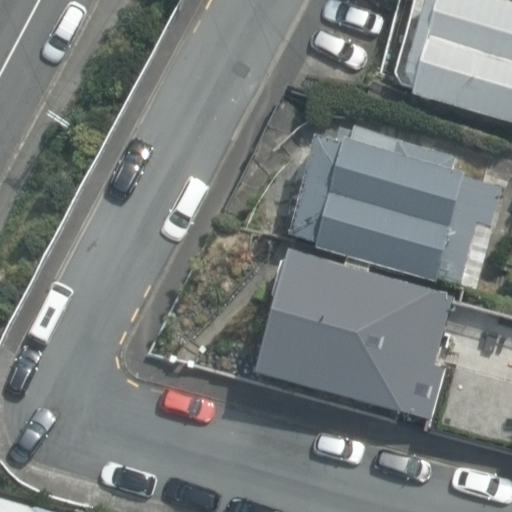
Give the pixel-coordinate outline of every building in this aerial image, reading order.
[(511,125),(511,11),(474,0),(392,0),(367,83),(511,125)] [(312,135),(289,129),(261,236),(458,288),(490,168),(316,122),(312,135)] [(441,296),(257,250),(227,371),(423,421),(440,351),(428,348),(441,296)] [(503,379),(445,364),(429,430),(487,444),(503,379)] [(51,511),(0,496),(0,511),(51,511)]
